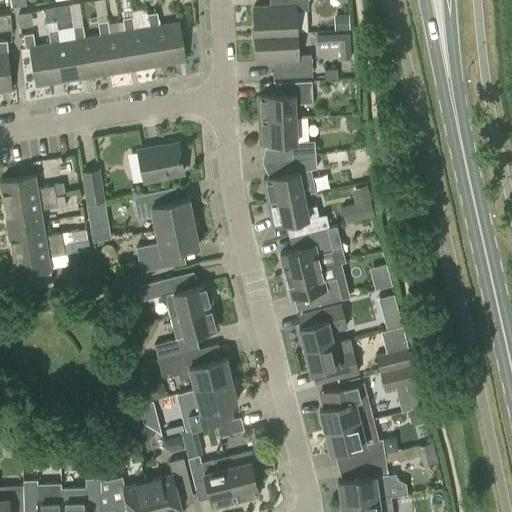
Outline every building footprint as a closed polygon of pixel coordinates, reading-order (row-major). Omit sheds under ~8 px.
[(254,34),(296,32),(295,10),(308,9),(307,0),(269,0),(270,6),(253,7),(254,34)] [(71,19),(71,17),(69,4),(44,8),(45,10),(47,23),(71,19)] [(31,18),(30,12),(18,14),(20,26),(26,25),(31,18)] [(125,13),(134,68),(160,64),(151,13),(148,14),(149,26),(134,29),(131,12),(125,13)] [(157,12),(151,13),(160,64),(185,59),(178,21),(159,24),(157,12)] [(100,21),(109,73),(134,68),(125,13),(122,13),(125,30),(110,33),(107,20),(100,21)] [(74,17),(84,77),(109,73),(100,21),(98,22),(100,35),(85,37),(82,24),(81,15),(74,17)] [(339,29),(349,29),(348,15),(339,15),(339,29)] [(50,30),(59,81),(84,77),(74,17),(71,17),(71,19),(75,39),(60,41),(58,28),(50,30)] [(48,30),(50,43),(35,46),(33,33),(23,34),(25,48),(27,48),(34,86),(59,81),(50,30),(48,30)] [(310,53),(297,54),(296,32),(254,34),(255,62),(272,62),(273,77),(311,75),(310,53)] [(349,32),(316,34),(317,45),(339,44),(340,59),(350,58),(349,32)] [(0,90),(11,89),(8,50),(7,40),(0,41),(0,90)] [(324,69),(325,80),(337,79),(337,69),(324,69)] [(258,119),(295,117),(294,103),(312,102),(311,80),(279,82),(279,94),(257,95),(258,119)] [(346,115),(346,129),(360,128),(360,114),(346,115)] [(314,139),(296,141),(295,117),(258,119),(259,143),(266,142),(261,160),(315,156),(314,139)] [(176,143),(136,151),(143,180),(182,172),(176,143)] [(315,156),(261,160),(269,177),(262,178),(267,202),(303,195),(303,193),(315,190),(310,169),(316,167),(315,156)] [(86,204),(105,200),(99,167),(81,171),(86,204)] [(0,179),(0,187),(3,204),(56,195),(54,184),(36,188),(33,174),(0,179)] [(54,184),(56,195),(64,194),(65,194),(63,183),(54,184)] [(138,219),(153,215),(156,229),(193,222),(188,198),(178,199),(176,186),(134,195),(138,219)] [(56,195),(3,204),(7,228),(41,222),(39,208),(66,204),(64,194),(56,195)] [(325,214),(308,218),(303,195),(267,202),(273,227),(286,223),(289,237),(327,227),(328,227),(325,214)] [(370,199),(341,206),(345,221),(374,214),(370,199)] [(100,213),(88,215),(90,229),(103,227),(100,213)] [(41,222),(7,228),(11,252),(63,243),(62,232),(44,235),(41,222)] [(193,222),(156,229),(158,242),(136,247),(141,272),(185,262),(183,249),(198,246),(193,222)] [(284,276),(319,267),(316,254),(332,250),(327,227),(289,237),(292,250),(279,253),(284,276)] [(86,229),(71,231),(73,241),(88,238),(86,229)] [(90,250),(88,239),(70,242),(72,253),(90,250)] [(65,253),(63,243),(11,252),(15,276),(50,270),(47,256),(65,253)] [(135,261),(119,264),(120,273),(137,270),(135,261)] [(95,263),(82,265),(84,279),(97,277),(95,263)] [(336,277),(322,280),(319,267),(284,276),(289,297),(293,296),(297,309),(341,298),(336,277)] [(180,275),(162,279),(145,284),(139,285),(143,299),(149,297),(165,294),(170,316),(212,306),(206,282),(184,288),(180,275)] [(373,283),(375,290),(391,285),(389,279),(373,283)] [(393,294),(379,298),(380,305),(395,301),(393,294)] [(297,326),(303,349),(337,341),(337,340),(335,330),(350,326),(344,302),(297,313),(300,326),(297,326)] [(154,344),(158,359),(199,348),(195,334),(218,328),(212,306),(170,316),(176,338),(154,344)] [(337,340),(337,341),(303,349),(308,371),(311,370),(314,384),(358,373),(350,337),(337,340)] [(218,343),(199,348),(158,359),(162,375),(169,373),(174,375),(178,374),(180,380),(191,377),(194,389),(231,379),(225,357),(221,357),(218,343)] [(375,354),(380,371),(413,363),(408,346),(375,354)] [(418,383),(413,363),(380,371),(385,392),(418,383)] [(187,413),(191,429),(196,428),(215,423),(235,419),(230,403),(236,401),(231,379),(194,389),(197,401),(186,404),(188,412),(187,413)] [(324,431),(359,422),(356,409),(370,406),(364,381),(317,392),(321,409),(319,409),(324,431)] [(152,400),(166,396),(163,382),(149,386),(152,400)] [(408,410),(411,425),(425,421),(422,407),(408,410)] [(240,417),(235,419),(215,423),(218,437),(243,431),(240,417)] [(374,431),(362,434),(359,422),(324,431),(330,452),(334,451),(338,465),(385,458),(384,453),(382,438),(377,439),(374,431)] [(202,455),(196,428),(191,429),(181,432),(182,435),(185,447),(188,457),(198,500),(209,497),(211,506),(235,500),(226,465),(215,468),(213,459),(201,462),(200,455),(202,455)] [(182,435),(163,439),(166,452),(185,447),(182,435)] [(432,442),(418,445),(423,466),(437,462),(433,445),(432,442)] [(399,450),(384,453),(385,458),(385,461),(401,459),(399,450)] [(172,473),(147,480),(155,511),(181,511),(179,505),(195,501),(183,458),(169,461),(172,473)] [(338,465),(341,480),(337,480),(340,503),(378,498),(390,496),(407,494),(405,482),(396,477),(396,473),(387,474),(385,461),(385,458),(338,465)] [(249,459),(226,465),(235,500),(258,494),(249,459)] [(85,487),(61,487),(61,511),(99,511),(100,505),(99,477),(85,478),(85,487)] [(155,511),(147,480),(124,486),(122,477),(108,480),(99,477),(100,505),(101,504),(101,511),(155,511)] [(23,485),(23,511),(61,511),(61,487),(61,483),(36,484),(36,479),(23,479),(23,485)] [(23,511),(23,485),(0,485),(0,511),(23,511)] [(392,511),(390,496),(378,498),(340,503),(341,511),(392,511)]
